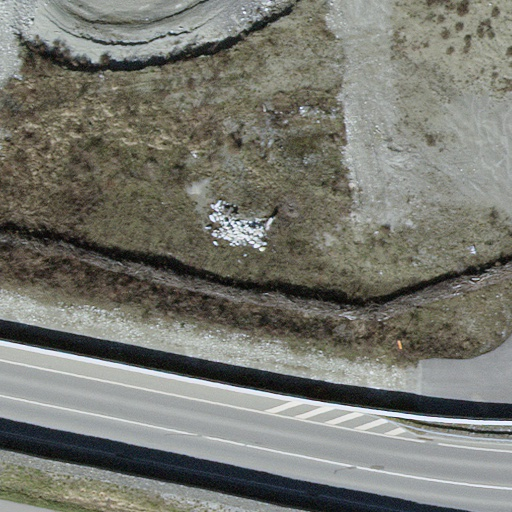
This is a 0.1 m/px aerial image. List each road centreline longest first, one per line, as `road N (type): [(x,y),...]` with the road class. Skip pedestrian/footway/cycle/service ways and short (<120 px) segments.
road 1 (tertiary): [(511,486),(325,459),(0,394)]
road 2 (track): [(0,312),(429,396),(511,391)]
